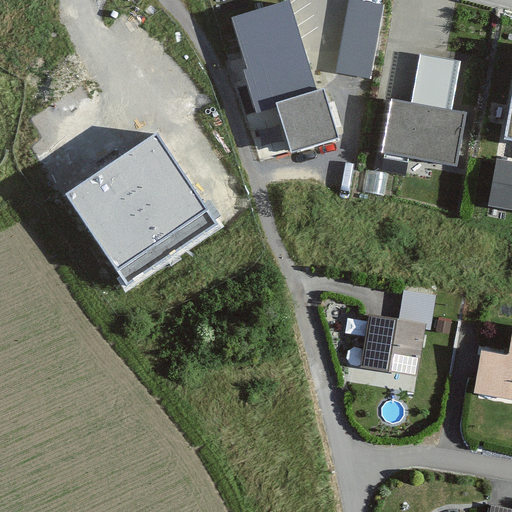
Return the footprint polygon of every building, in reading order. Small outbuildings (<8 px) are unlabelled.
[(315,88),(288,0),(282,0),(232,15),(258,102),(280,95),(294,142),(335,129),(322,85),(315,88)] [(382,4),(357,0),(351,0),(339,68),(369,74),(382,4)] [(44,120),(88,92),(81,82),(37,110),(44,120)] [(463,109),(395,97),(386,144),(455,157),(463,109)] [(249,110),(263,154),(282,147),(268,104),(249,110)] [(154,131),(63,194),(128,287),(219,224),(154,131)] [(511,159),(498,157),(491,200),(511,203),(511,159)] [(425,324),(369,314),(360,366),(416,376),(425,324)] [(511,342),(510,353),(480,347),(472,392),(511,399),(511,342)] [(511,511),(511,506),(481,500),(478,511),(511,511)]
